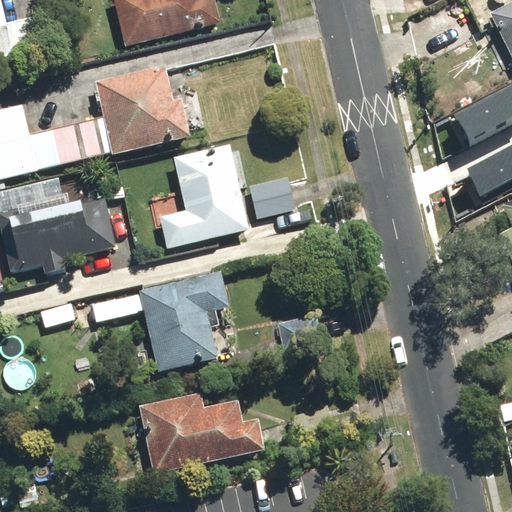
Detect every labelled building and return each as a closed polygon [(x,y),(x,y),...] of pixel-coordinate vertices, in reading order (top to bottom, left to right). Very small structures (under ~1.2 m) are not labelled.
[(0,0),(0,66),(14,63),(1,0),(0,0)] [(114,0),(126,45),(219,23),(213,0),(114,0)] [(511,3),(491,16),(511,55),(511,3)] [(0,183),(111,160),(187,145),(172,71),(98,87),(105,119),(26,135),(20,107),(0,111),(0,183)] [(511,84),(452,115),(468,146),(511,122),(511,84)] [(187,211),(161,217),(169,248),(246,229),(250,229),(230,145),(174,159),(187,211)] [(511,145),(468,169),(481,194),(511,177),(511,145)] [(290,183),(253,188),(257,220),(294,215),(290,183)] [(116,252),(103,195),(0,218),(0,242),(8,277),(116,252)] [(217,280),(141,296),(157,373),(233,357),(217,280)] [(72,308),(38,317),(43,335),(76,325),(72,308)] [(342,323),(276,333),(283,376),(349,365),(342,323)] [(141,408),(155,474),(266,450),(259,418),(241,422),(236,398),(204,405),(202,394),(141,408)]
